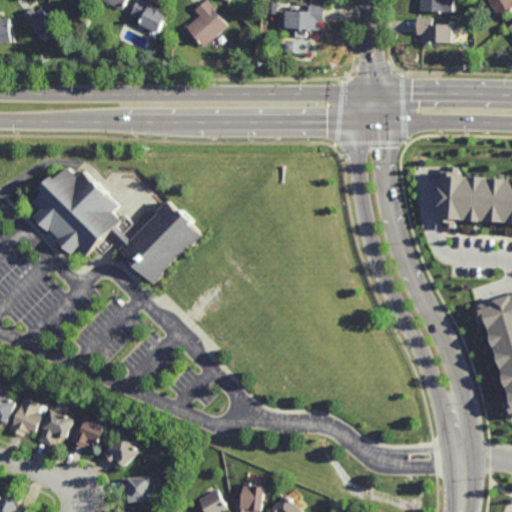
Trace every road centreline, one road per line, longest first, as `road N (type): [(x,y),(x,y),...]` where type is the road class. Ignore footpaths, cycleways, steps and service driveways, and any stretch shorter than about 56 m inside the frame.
road 1 (primary): [(0,119),(511,123)]
road 2 (primary): [(511,94),(0,92)]
road 3 (residential): [(372,93),(357,121),(374,250),(462,437)]
road 4 (residential): [(462,437),(457,369),(397,232),(384,121),(372,93)]
road 5 (residential): [(511,262),(441,252),(431,239),(425,177)]
